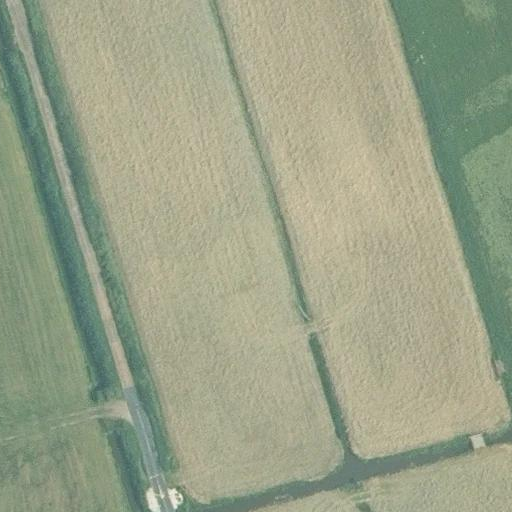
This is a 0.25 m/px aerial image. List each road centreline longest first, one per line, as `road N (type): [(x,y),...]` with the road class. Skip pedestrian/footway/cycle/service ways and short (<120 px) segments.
road 1 (track): [(134,406),(12,0)]
road 2 (track): [(134,406),(0,439)]
